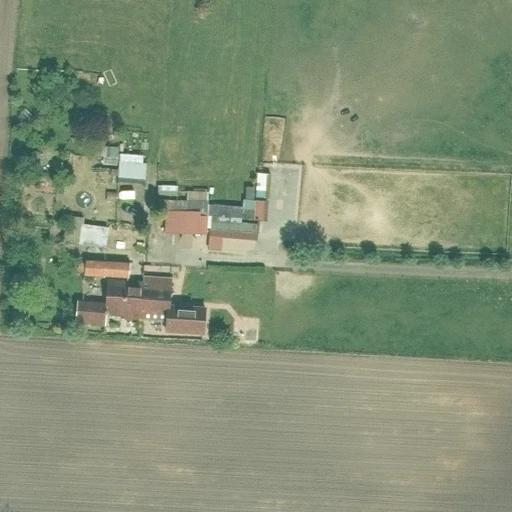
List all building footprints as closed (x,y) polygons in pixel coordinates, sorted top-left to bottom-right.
[(146,180),(146,157),(121,156),(120,179),(146,180)] [(208,206),(207,217),(207,218),(265,222),(266,202),(252,201),(254,181),(245,180),(244,199),(241,199),(241,208),(208,206)] [(176,196),(176,186),(156,186),(156,196),(176,196)] [(163,233),(190,233),(205,233),(207,192),(186,191),(185,200),(157,200),(156,210),(163,211),(163,233)] [(209,220),(208,233),(207,251),(220,251),(221,237),(256,240),(257,224),(209,220)] [(63,244),(103,249),(106,228),(87,225),(85,234),(81,234),(82,224),(68,222),(67,232),(64,231),(63,244)] [(85,261),(83,277),(127,280),(129,263),(85,261)] [(139,320),(142,282),(107,279),(105,304),(77,302),(75,324),(103,326),(104,315),(123,316),(123,319),(139,320)] [(170,285),(142,282),(139,320),(167,322),(167,331),(201,334),(204,305),(169,302),(170,285)]
